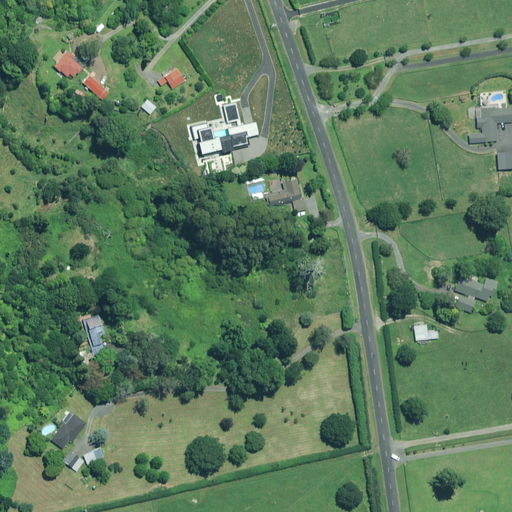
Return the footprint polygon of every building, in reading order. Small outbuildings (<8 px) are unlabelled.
[(338,10),(321,15),(324,28),(341,24),(338,10)] [(192,42),(185,47),(192,56),(198,51),(192,42)] [(74,57),(65,51),(53,68),(66,77),(68,74),(73,78),(81,66),(73,60),(74,57)] [(200,56),(193,60),(199,70),(206,66),(200,56)] [(184,82),(176,69),(157,81),(160,86),(167,82),(172,90),(184,82)] [(107,93),(88,76),(81,84),(100,100),(107,93)] [(209,81),(203,85),(206,91),(213,87),(209,81)] [(81,94),(76,89),(72,93),(77,98),(81,94)] [(155,108),(146,100),(140,107),(149,115),(155,108)] [(499,109),(499,104),(482,106),(482,109),(475,110),(476,129),(482,128),(482,134),(468,135),(469,144),(497,142),(496,124),(511,122),(510,108),(499,109)] [(268,180),(271,193),(266,194),(269,207),(282,204),(291,202),(294,213),(305,210),(303,198),(300,199),(299,195),(294,174),(268,180)] [(466,271),(457,293),(460,294),(457,301),(473,307),(475,301),(474,301),(475,298),(487,302),(489,296),(492,297),(497,283),(466,271)] [(103,332),(98,315),(83,319),(91,346),(94,358),(105,355),(99,333),(103,332)] [(415,341),(419,341),(420,345),(428,344),(428,340),(438,339),(444,338),(443,331),(437,332),(436,324),(426,325),(413,327),(415,341)] [(85,425),(68,412),(61,422),(63,423),(52,437),(50,440),(62,449),(69,440),(72,442),(85,425)] [(104,458),(99,449),(83,456),(87,465),(104,458)] [(84,462),(71,452),(63,462),(76,472),(84,462)]
